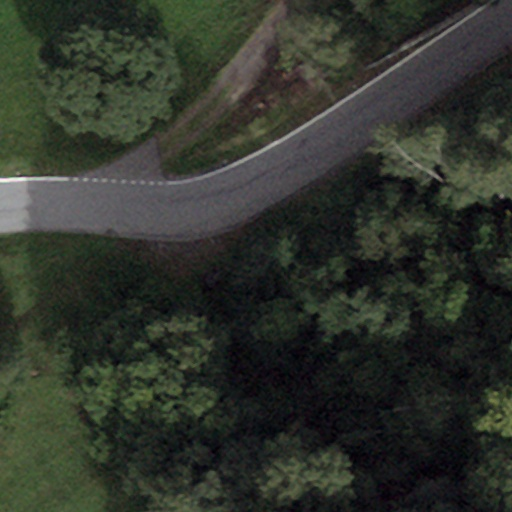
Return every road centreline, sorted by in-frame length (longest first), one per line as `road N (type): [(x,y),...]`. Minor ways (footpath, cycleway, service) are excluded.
road 1 (unclassified): [(511,15),(224,197),(163,209),(0,206)]
road 2 (track): [(123,205),(125,179),(207,112),(298,0)]
